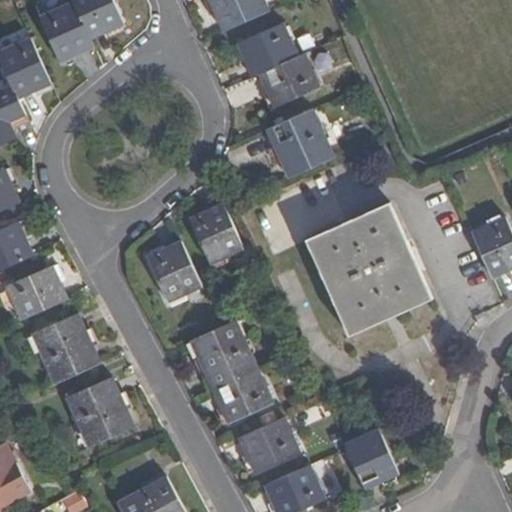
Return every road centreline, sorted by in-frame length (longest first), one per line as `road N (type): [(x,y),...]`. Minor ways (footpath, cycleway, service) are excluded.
road 1 (residential): [(94,224),(101,269),(232,511)]
road 2 (residential): [(171,66),(123,71),(70,115),(55,141),(61,194),(94,224)]
road 3 (residential): [(94,224),(137,218),(207,150),(209,104),(199,85),(171,66)]
road 4 (residential): [(511,324),(494,339),(452,483),(439,501)]
